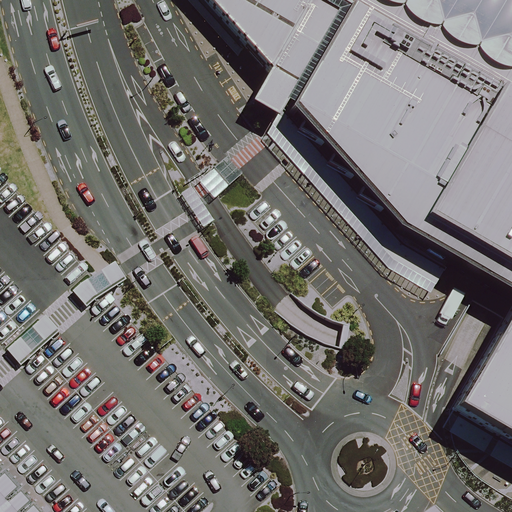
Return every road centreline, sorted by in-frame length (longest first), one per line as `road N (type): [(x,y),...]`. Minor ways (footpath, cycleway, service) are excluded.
road 1 (unclassified): [(312,450),(231,377),(107,213),(70,146),(24,0)]
road 2 (unclassified): [(81,0),(102,78),(178,234),(262,340),(353,412)]
road 3 (unclassified): [(353,412),(387,417),(413,446),(413,483),(387,511)]
